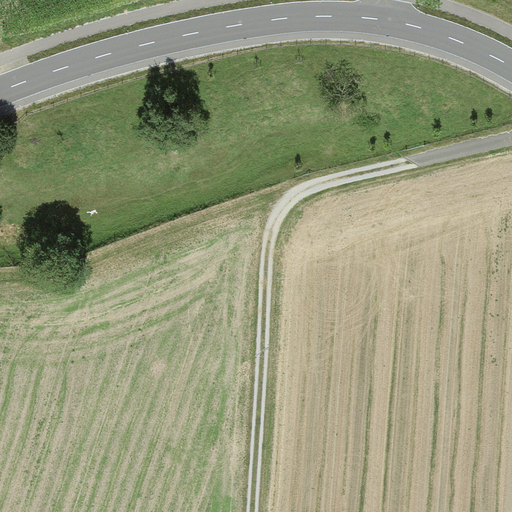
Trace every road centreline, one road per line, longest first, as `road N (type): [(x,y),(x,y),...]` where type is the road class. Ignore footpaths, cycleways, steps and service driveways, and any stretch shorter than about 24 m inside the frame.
road 1 (track): [(511,137),(318,183),(286,200),(266,247),(251,511)]
road 2 (tertiary): [(388,21),(279,17),(195,32),(0,93)]
road 3 (tertiary): [(511,62),(388,21)]
